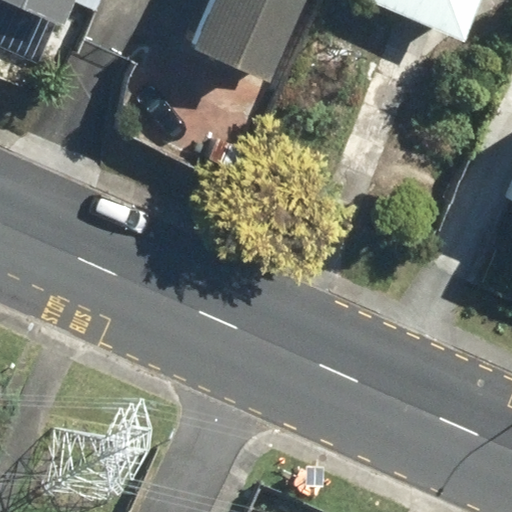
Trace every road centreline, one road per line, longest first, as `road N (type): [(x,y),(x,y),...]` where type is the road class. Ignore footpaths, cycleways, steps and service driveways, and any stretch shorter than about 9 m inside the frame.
road 1 (secondary): [(249,333),(511,450)]
road 2 (secondary): [(0,222),(249,333)]
road 3 (residential): [(249,333),(168,511)]
